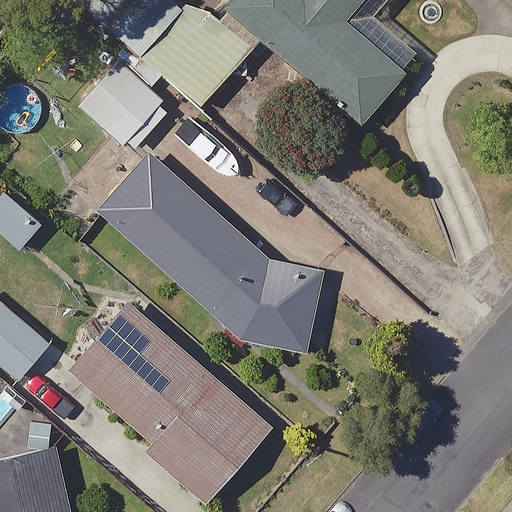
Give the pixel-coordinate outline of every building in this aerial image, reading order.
[(147,55),(190,6),(183,0),(112,0),(100,14),(147,55)] [(195,0),(190,6),(147,55),(207,106),(255,50),(196,0),(195,0)] [(234,0),(229,6),(367,126),(413,74),(352,20),(369,0),(234,0)] [(169,99),(124,60),(84,106),(129,144),(169,99)] [(276,258),(154,150),(102,208),(249,339),(312,352),(329,269),(276,258)] [(46,222),(9,190),(0,199),(0,228),(23,248),(46,222)] [(56,343),(0,295),(0,358),(24,380),(56,343)] [(283,424),(134,296),(123,308),(102,333),(71,369),(157,444),(151,450),(213,504),(283,424)] [(77,511),(63,444),(0,455),(0,511),(77,511)]
